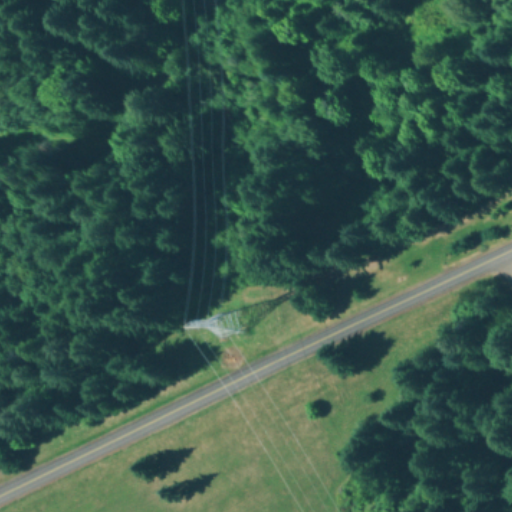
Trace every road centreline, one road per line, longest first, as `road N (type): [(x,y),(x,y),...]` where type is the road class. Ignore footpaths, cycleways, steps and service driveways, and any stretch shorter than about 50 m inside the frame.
road 1 (tertiary): [(511,253),(0,492)]
road 2 (residential): [(211,0),(120,119),(73,141),(0,142)]
